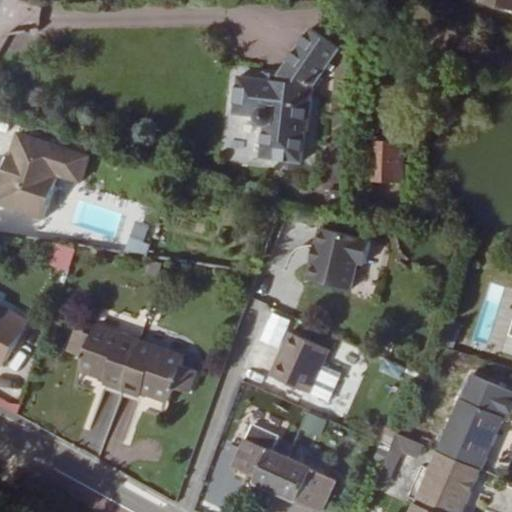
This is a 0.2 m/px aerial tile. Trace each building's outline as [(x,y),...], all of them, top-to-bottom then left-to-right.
[(511,0),(479,0),(479,1),(511,8),(511,0)] [(261,157),(301,161),(305,130),(308,130),(313,86),(339,49),(310,29),(278,75),(277,80),(239,76),(234,113),(256,116),(256,118),(258,122),(260,125),(263,126),(265,126),(261,157)] [(16,130),(0,179),(0,202),(45,217),(59,175),(79,181),(88,153),(16,130)] [(371,139),(369,180),(403,182),(405,141),(371,139)] [(321,227),(308,280),(351,290),(358,262),(366,264),(371,240),(321,227)] [(132,238),(130,251),(151,255),(154,243),(132,238)] [(363,291),(380,295),(385,273),(368,268),(363,291)] [(501,342),(511,302),(511,287),(491,281),(475,334),(501,342)] [(0,363),(4,365),(29,322),(0,306),(0,363)] [(84,356),(79,368),(106,378),(105,382),(123,388),(140,342),(95,326),(92,335),(84,356)] [(69,350),(84,356),(92,335),(77,329),(69,350)] [(290,331),(270,376),(309,393),(328,402),(339,379),(341,380),(344,373),(343,371),(336,367),(335,369),(323,364),(329,349),(290,331)] [(143,391),(169,400),(184,358),(140,342),(123,388),(142,395),(143,391)] [(511,391),(472,374),(439,450),(482,470),(505,417),(508,418),(511,408),(511,391)] [(298,426),(306,406),(247,382),(227,429),(233,432),(244,404),(298,426)] [(134,428),(142,401),(122,396),(115,422),(134,428)] [(321,437),(328,419),(309,412),(301,429),(321,437)] [(253,424),(234,467),(256,477),(255,481),(321,511),(323,511),(338,480),(273,450),(280,436),(253,424)] [(375,485),(384,489),(401,449),(420,456),(425,445),(398,433),(392,447),(384,464),(375,485)] [(381,442),(373,460),(384,464),(392,447),(381,442)] [(439,450),(416,503),(436,511),(463,511),(482,470),(439,450)]
